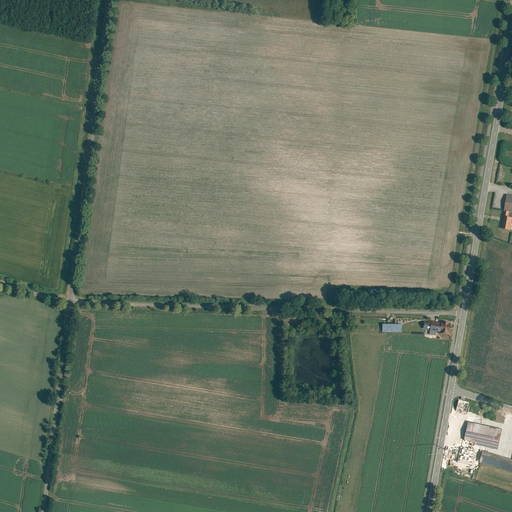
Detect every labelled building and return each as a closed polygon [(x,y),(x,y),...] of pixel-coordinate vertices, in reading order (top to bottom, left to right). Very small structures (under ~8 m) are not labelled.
[(511,196),(506,196),(503,211),(508,212),(511,212),(511,196)] [(508,212),(503,211),(500,229),(510,230),(511,218),(507,217),(508,212)] [(440,324),(423,322),(422,329),(428,329),(428,331),(439,332),(440,324)] [(448,335),(449,323),(440,322),(440,324),(439,332),(439,334),(448,335)] [(399,324),(380,324),(380,332),(399,332),(399,324)] [(468,404),(458,402),(456,411),(465,413),(468,404)] [(510,429),(511,425),(490,420),(490,421),(489,425),(501,427),(510,429)] [(472,423),(467,422),(463,441),(496,449),(501,427),(489,425),(473,421),(472,421),(472,423)] [(472,450),(461,447),(457,460),(469,463),(472,450)] [(511,460),(482,451),(479,462),(511,472),(511,460)]
